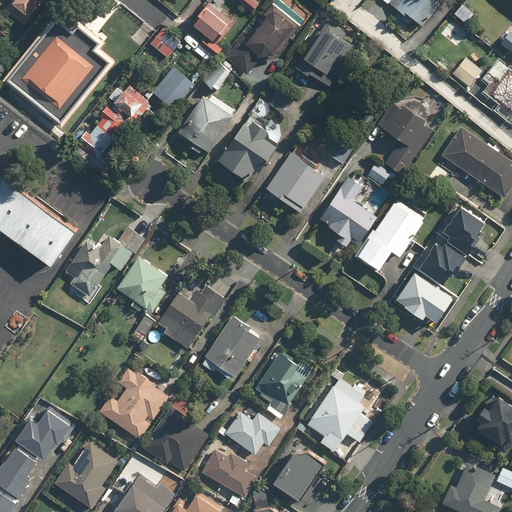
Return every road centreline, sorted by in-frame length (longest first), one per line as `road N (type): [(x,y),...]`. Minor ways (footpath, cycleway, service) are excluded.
road 1 (residential): [(443,381),(148,181)]
road 2 (residential): [(443,381),(351,511)]
road 3 (residential): [(511,279),(443,381)]
